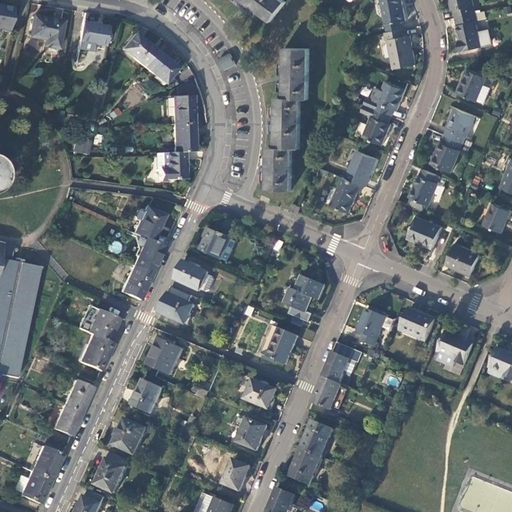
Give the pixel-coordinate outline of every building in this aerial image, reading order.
[(243,0),(246,1),(250,5),(270,21),(285,2),(281,0),(243,0)] [(382,0),(388,32),(402,29),(401,22),(406,20),(402,0),(382,0)] [(455,10),(457,18),(476,13),(473,0),(450,0),(453,10),(455,10)] [(12,7),(0,5),(0,27),(8,29),(12,7)] [(476,13),(457,18),(458,25),(457,26),(460,40),(458,41),(461,51),(482,46),(477,21),(478,21),(476,13)] [(30,36),(44,39),(48,39),(47,47),(58,48),(63,22),(33,16),(30,36)] [(109,27),(83,23),(80,41),(105,45),(109,27)] [(404,36),(402,29),(388,32),(385,33),(387,40),(388,39),(394,70),(416,66),(410,35),(404,36)] [(123,49),(144,67),(157,51),(135,34),(123,49)] [(268,165),(268,172),(268,181),(268,189),(292,191),(292,148),(300,148),(301,98),(308,98),(309,49),(285,49),(285,65),(285,74),(285,81),(285,89),(285,98),(282,98),(277,98),(277,107),(277,117),(277,123),(276,132),(276,141),(276,147),(269,147),(268,156),(268,165)] [(157,51),(144,67),(165,84),(178,69),(157,51)] [(222,71),(236,64),(230,53),(216,60),(222,71)] [(478,100),(488,77),(468,69),(459,92),(478,100)] [(365,105),(392,116),(395,109),(397,110),(405,90),(386,82),(383,89),(377,87),(372,99),(367,98),(365,105)] [(172,97),(173,125),(194,124),(193,97),(172,97)] [(389,123),(392,116),(365,105),(362,112),(372,116),(364,136),(383,144),(391,124),(389,123)] [(449,129),(446,136),(463,143),(466,137),(467,137),(476,116),(456,108),(447,128),(449,129)] [(194,124),(173,125),(174,152),(185,152),(195,151),(194,124)] [(463,143),(446,136),(443,142),(442,142),(432,164),(451,172),(461,150),(463,143)] [(74,153),(90,154),(91,139),(75,138),(74,153)] [(363,185),(366,186),(377,159),(358,151),(346,178),(363,185)] [(185,152),(174,152),(162,153),(163,168),(159,169),(159,180),(186,179),(185,152)] [(511,162),(502,187),(511,190),(511,162)] [(437,182),(440,176),(424,169),(421,176),(419,175),(410,197),(412,198),(428,205),(429,205),(439,183),(437,182)] [(363,185),(346,178),(343,177),(332,204),(350,212),(358,193),(360,194),(363,185)] [(409,205),(425,211),(428,205),(412,198),(409,205)] [(293,203),(290,210),(299,213),(302,207),(301,206),(293,203)] [(501,231),(510,210),(494,203),(485,224),(501,231)] [(146,238),(152,241),(164,215),(146,207),(144,211),(139,221),(134,233),(146,238)] [(139,221),(144,211),(140,209),(138,209),(135,216),(135,219),(139,221)] [(417,217),(410,234),(424,241),(423,244),(433,248),(442,227),(417,217)] [(223,259),(232,239),(208,228),(205,237),(206,238),(202,250),(223,259)] [(424,241),(410,234),(408,237),(423,244),(424,241)] [(151,273),(164,246),(152,241),(146,238),(133,265),(151,273)] [(113,239),(107,249),(118,254),(123,245),(113,239)] [(0,259),(0,253),(2,244),(0,243),(0,373),(16,377),(38,267),(0,259)] [(480,254),(456,243),(448,265),(472,274),(480,254)] [(185,261),(176,279),(201,291),(210,272),(185,261)] [(139,301),(151,273),(133,265),(121,292),(139,301)] [(326,285),(301,275),(295,290),(290,288),(283,304),(292,307),(289,314),(309,322),(313,315),(306,313),(313,297),(320,299),(326,285)] [(170,293),(161,312),(187,324),(195,305),(170,293)] [(375,346),(387,317),(379,314),(381,310),(374,307),(372,311),(367,309),(358,331),(364,334),(361,341),(375,346)] [(98,310),(88,333),(92,335),(108,342),(119,320),(98,310)] [(427,341),(436,319),(421,313),(420,316),(408,312),(401,330),(427,341)] [(286,364),(298,336),(279,328),(267,356),(286,364)] [(473,344),(446,332),(438,351),(436,357),(437,361),(453,368),(455,362),(464,365),(473,344)] [(100,371),(112,344),(108,342),(92,335),(79,362),(100,371)] [(171,376),(184,350),(162,339),(150,365),(171,376)] [(511,353),(498,348),(487,374),(503,380),(505,376),(511,378),(511,353)] [(350,359),(334,353),(324,376),(340,383),(350,359)] [(318,390),(313,402),(332,411),(342,384),(340,383),(324,376),(323,378),(325,379),(320,391),(318,390)] [(151,414),(163,388),(145,379),(132,405),(151,414)] [(277,390),(254,380),(246,399),(263,406),(263,404),(270,407),(277,390)] [(75,381),(64,405),(81,413),(92,388),(75,381)] [(191,390),(203,399),(208,392),(195,383),(191,390)] [(81,413),(64,405),(53,429),(70,436),(81,413)] [(191,430),(196,418),(192,416),(187,428),(191,430)] [(268,427),(248,418),(238,442),(258,450),(268,427)] [(135,455),(148,429),(126,419),(115,444),(135,455)] [(313,421),(302,449),(322,457),(334,430),(313,421)] [(43,446),(31,471),(51,480),(62,455),(43,446)] [(322,457),(302,449),(291,476),(311,485),(322,457)] [(111,452),(108,459),(120,464),(124,457),(111,452)] [(115,494),(130,461),(124,457),(120,464),(108,459),(96,485),(115,494)] [(241,491),(251,466),(234,458),(224,484),(241,491)] [(51,480),(31,471),(27,479),(20,475),(13,490),(21,493),(20,495),(39,504),(51,480)] [(266,511),(291,511),(290,511),(296,496),(276,489),(266,511)] [(232,511),(235,506),(209,495),(201,511),(232,511)] [(98,511),(103,505),(86,497),(78,511),(98,511)] [(311,508),(319,511),(322,505),(315,501),(311,508)]
